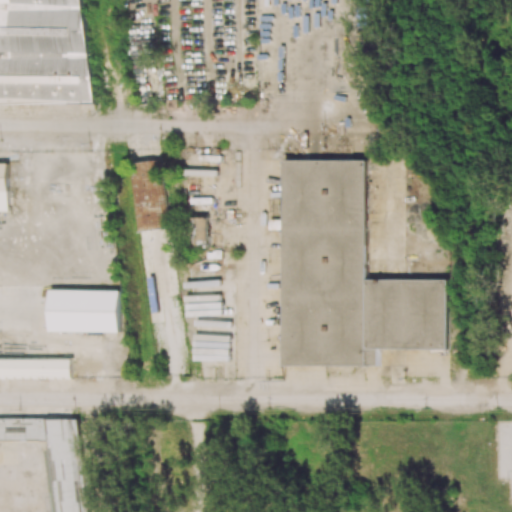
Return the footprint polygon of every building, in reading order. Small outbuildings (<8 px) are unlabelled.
[(0,0),(0,102),(86,103),(86,0),(0,0)] [(86,178),(86,151),(32,151),(32,179),(86,178)] [(135,231),(168,228),(163,160),(130,163),(135,231)] [(285,160),(284,365),(380,366),(380,349),(449,349),(449,280),(367,279),(368,160),(285,160)] [(0,210),(9,211),(9,163),(0,162),(0,210)] [(209,240),(208,217),(191,217),(191,241),(209,240)] [(121,290),(50,289),(50,331),(120,332),(121,290)] [(0,378),(73,379),(73,358),(0,358),(0,378)] [(96,511),(96,507),(88,507),(88,480),(83,480),(82,418),(0,418),(0,439),(50,439),(50,450),(44,450),(44,511),(96,511)]
